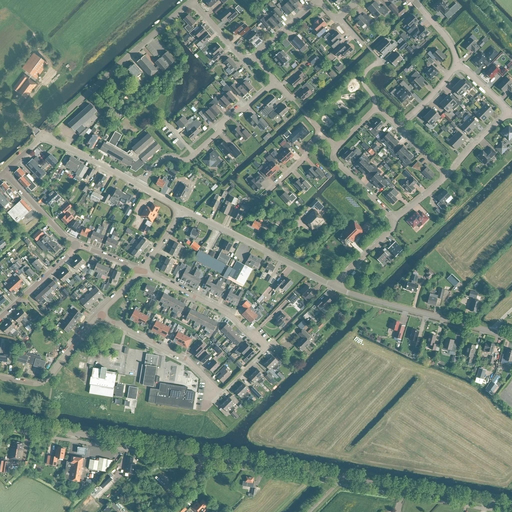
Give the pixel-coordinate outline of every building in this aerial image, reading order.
[(287,3),(293,11),(298,6),(296,3),(298,1),(297,0),(288,0),(289,1),(287,3)] [(449,10),(445,5),(446,5),(441,0),(439,0),(433,6),(438,12),(441,10),(448,19),(460,8),(458,5),(456,6),(455,5),(449,10)] [(293,11),(287,3),(284,5),(281,1),(276,5),(280,9),(282,8),(288,15),(293,11)] [(381,8),(375,1),(368,8),(376,18),(382,13),(384,15),(389,11),(384,5),(381,8)] [(399,10),(392,3),(388,6),(398,17),(406,11),(402,7),(399,10)] [(271,17),(277,25),(282,20),(280,18),(283,15),(276,7),(271,11),(274,15),(271,17)] [(238,14),(234,10),(230,13),(227,10),(219,17),(224,22),(227,20),(229,22),(231,20),(238,14)] [(368,17),(365,14),(362,16),(360,14),(355,19),(361,27),(365,24),(368,27),(373,22),(368,17)] [(189,32),(194,27),(192,25),(195,22),(189,15),(184,19),(188,24),(185,28),(189,32)] [(409,33),(414,29),(412,26),(418,21),(412,15),(405,22),(409,26),(405,29),(409,33)] [(277,25),(271,17),(268,20),(265,16),(260,20),(265,25),(267,23),(273,29),(277,25)] [(326,24),(321,19),(319,20),(314,24),(315,24),(313,26),(318,31),(316,34),(318,37),(326,30),(323,27),(326,24)] [(241,26),(238,23),(231,30),(236,35),(239,33),(241,36),(249,29),(244,23),(241,26)] [(198,38),(206,31),(201,26),(195,32),(193,29),(189,33),(193,38),(196,35),(198,38)] [(251,43),(259,36),(256,33),(259,31),(255,26),(251,30),(253,33),(247,38),(251,43)] [(420,40),(428,32),(423,27),(417,32),(415,30),(410,35),(414,39),(417,36),(420,40)] [(333,48),(340,42),(338,40),(341,37),(336,31),(329,38),(332,42),(330,44),(333,48)] [(201,50),(210,41),(208,39),(211,37),(206,32),(199,38),(201,41),(196,45),(201,50)] [(299,50),(305,45),(297,36),(291,41),(299,50)] [(475,52),(479,48),(475,44),(476,43),(471,38),(464,46),(469,51),(471,48),(473,49),(472,50),(475,52)] [(389,42),(386,40),(377,48),(380,51),(383,54),(388,49),(390,52),(397,45),(395,42),(391,45),(389,43),(389,42)] [(408,44),(404,40),(397,47),(401,50),(408,44)] [(345,47),(342,44),(339,47),(333,52),(338,57),(342,53),(345,57),(353,50),(348,44),(345,47)] [(214,61),(218,57),(221,55),(219,52),(222,50),(218,45),(211,51),(213,54),(210,57),(214,61)] [(489,62),(497,53),(493,49),(485,56),(481,52),(472,61),(478,67),(486,59),(489,62)] [(445,57),(438,50),(433,54),(430,51),(427,54),(432,59),(435,56),(440,62),(445,57)] [(163,72),(175,60),(167,51),(155,63),(158,66),(155,68),(144,55),(144,56),(137,61),(137,62),(150,77),(158,71),(157,70),(159,67),(163,71),(163,72)] [(280,53),(279,52),(276,55),(276,54),(276,55),(273,58),(281,67),(284,65),(285,66),(288,63),(287,62),(288,61),(284,57),(286,55),(282,51),(280,53)] [(403,59),(397,52),(397,53),(389,60),(395,66),(402,58),(403,59)] [(319,59),(314,54),(307,60),(312,65),(319,59)] [(233,62),(229,58),(224,62),(229,67),(226,70),(230,75),(234,71),(232,69),(236,65),(233,61),(233,62)] [(140,83),(136,78),(142,72),(134,63),(127,69),(135,79),(136,80),(134,82),(139,88),(143,84),(141,82),(140,83)] [(491,79),(500,70),(496,66),(494,63),(492,66),(485,74),(491,79)] [(52,66),(49,68),(49,67),(39,76),(43,82),(47,79),(48,80),(52,77),(51,76),(54,74),(52,72),(55,70),(52,66)] [(430,79),(438,72),(433,66),(425,74),(430,79)] [(502,77),(508,71),(504,67),(499,73),(502,77)] [(419,91),(424,85),(418,79),(421,76),(416,71),(411,76),(415,80),(411,83),(419,91)] [(300,83),(303,80),(300,78),(303,75),(300,72),(294,77),(295,78),(290,82),(294,87),(299,82),(300,83)] [(21,105),(36,83),(23,74),(13,89),(18,92),(13,99),(21,105)] [(248,92),(253,88),(249,84),(251,82),(247,77),(243,81),(244,82),(241,85),(248,92)] [(511,92),(511,91),(511,84),(511,83),(511,82),(506,77),(498,86),(504,92),(507,88),(511,92)] [(464,91),(466,88),(469,91),(473,86),(468,81),(465,84),(461,80),(457,84),(464,91)] [(408,91),(411,89),(403,81),(399,84),(402,87),(397,91),(395,89),(390,93),(394,97),(394,96),(401,104),(411,94),(408,91)] [(307,98),(312,93),(310,91),(312,88),(307,82),(301,87),(304,90),(298,94),(303,100),(306,97),(307,98)] [(240,85),(238,88),(233,83),(229,87),(232,90),(237,96),(239,94),(242,97),(247,93),(240,85)] [(461,93),(464,91),(457,84),(453,88),(457,93),(454,95),(459,100),(464,96),(461,93)] [(232,90),(229,87),(227,85),(222,89),(226,94),(224,96),(230,103),(235,99),(229,92),(232,90)] [(213,100),(217,104),(220,102),(225,108),(230,104),(223,96),(221,99),(217,95),(213,99),(213,100)] [(266,116),(274,109),(271,106),(277,100),(272,95),(266,101),(268,104),(261,110),(266,116)] [(444,100),(451,107),(453,104),(456,107),(458,105),(448,96),(444,100)] [(215,106),(217,104),(213,100),(209,104),(212,107),(209,109),(216,116),(221,112),(215,106)] [(448,109),(451,107),(444,100),(440,104),(449,114),(451,112),(448,109)] [(480,109),(488,116),(493,111),(483,101),(481,103),(484,105),(480,109)] [(96,111),(90,104),(88,106),(87,105),(83,108),(84,110),(69,123),(75,130),(76,129),(79,132),(78,133),(81,137),(86,132),(89,134),(92,136),(91,137),(87,144),(89,145),(88,146),(93,148),(97,141),(100,137),(94,133),(96,129),(93,127),(92,130),(89,128),(88,129),(87,127),(97,118),(93,114),(96,111)] [(281,116),(289,110),(284,105),(278,110),(276,108),(268,115),(272,119),(279,114),(281,116)] [(206,112),(203,109),(199,113),(203,118),(205,116),(210,121),(215,117),(208,110),(206,112)] [(428,113),(435,120),(435,121),(438,118),(440,120),(442,118),(432,109),(428,113)] [(483,122),(488,116),(480,109),(477,112),(475,110),(473,112),(483,122)] [(435,121),(435,120),(428,113),(424,118),(428,122),(425,125),(430,130),(435,125),(433,123),(435,121)] [(254,114),(248,119),(254,127),(258,124),(263,130),(268,125),(261,118),(259,120),(254,114)] [(465,121),(473,129),(478,124),(468,114),(466,116),(469,118),(465,121)] [(187,121),(183,117),(177,123),(181,128),(184,125),(186,128),(193,121),(191,118),(187,121)] [(192,140),(199,132),(196,129),(201,124),(196,119),(186,128),(188,132),(186,134),(192,140)] [(376,137),(380,132),(378,130),(384,124),(379,119),(372,126),(374,128),(370,132),(376,137)] [(468,134),(473,129),(465,121),(462,125),(460,122),(458,124),(468,134)] [(302,139),(309,133),(306,129),(307,128),(302,123),(298,128),(298,129),(287,139),(292,143),(299,137),(302,139)] [(511,129),(508,126),(504,130),(504,129),(502,131),(502,132),(501,133),(508,140),(511,135),(511,128),(511,129)] [(242,132),(238,127),(232,131),(239,139),(242,136),(245,140),(250,136),(245,130),(242,132)] [(453,137),(461,144),(466,139),(456,129),(454,131),(457,133),(453,137)] [(116,146),(122,135),(115,131),(109,142),(107,141),(106,143),(104,142),(100,149),(129,166),(130,165),(132,166),(131,168),(136,171),(143,164),(141,162),(143,161),(144,162),(161,147),(149,133),(132,148),(133,149),(131,151),(130,150),(127,153),(116,146)] [(386,145),(394,137),(389,132),(386,136),(383,134),(377,140),(381,144),(383,142),(386,145)] [(391,154),(397,148),(395,145),(399,142),(394,137),(386,145),(389,148),(387,150),(391,154)] [(456,149),(461,144),(453,137),(450,140),(447,138),(446,139),(456,149)] [(229,147),(224,141),(218,146),(223,152),(223,153),(226,156),(230,152),(235,158),(241,153),(232,144),(229,147)] [(282,152),(289,160),(292,157),(294,155),(288,149),(291,147),(287,142),(282,147),(284,149),(284,150),(282,152)] [(507,148),(504,145),(502,147),(499,145),(496,148),(501,154),(507,148)] [(401,159),(408,151),(403,146),(400,150),(397,148),(391,154),(396,158),(398,156),(401,159)] [(490,159),(496,153),(490,147),(486,151),(486,152),(485,153),(483,151),(477,157),(484,165),(490,159)] [(361,153),(357,148),(353,152),(349,149),(342,156),(348,161),(353,156),(355,159),(361,153)] [(289,160),(282,152),(280,154),(278,154),(275,150),(270,154),(276,160),(279,158),(284,164),(286,162),(286,163),(289,160)] [(408,151),(401,159),(404,162),(401,164),(406,168),(412,162),(409,159),(413,156),(408,151)] [(45,167),(46,167),(50,163),(53,166),(58,161),(51,154),(46,159),(47,160),(44,163),(45,164),(44,165),(44,166),(43,167),(44,167),(45,167)] [(214,159),(210,154),(206,157),(202,160),(206,164),(206,163),(209,167),(210,166),(210,167),(216,167),(216,166),(222,161),(217,156),(214,159)] [(267,166),(274,174),(277,171),(279,169),(275,165),(277,162),(270,154),(266,158),(270,162),(270,164),(267,166)] [(361,171),(368,163),(365,160),(367,158),(363,154),(357,160),(359,162),(356,166),(361,171)] [(77,169),(81,162),(71,156),(67,162),(65,166),(68,167),(75,172),(74,173),(76,174),(74,178),(80,181),(82,177),(82,178),(88,168),(81,164),(78,170),(77,169)] [(45,164),(44,163),(43,164),(37,157),(33,160),(32,159),(26,165),(34,173),(31,176),(40,185),(43,182),(40,179),(46,173),(43,170),(46,167),(45,167),(44,167),(43,167),(44,166),(44,165),(45,164)] [(424,167),(417,161),(411,167),(420,171),(421,172),(429,180),(435,174),(427,166),(426,167),(425,166),(424,167)] [(371,174),(377,168),(373,164),(371,166),(368,163),(361,171),(366,175),(369,172),(371,174)] [(274,174),(267,166),(265,168),(264,168),(262,166),(262,165),(257,169),(263,175),(265,173),(269,178),(271,176),(272,176),(274,174)] [(315,170),(312,167),(307,172),(313,179),(318,175),(322,179),(325,176),(318,168),(315,170)] [(478,175),(481,172),(476,167),(473,170),(478,175)] [(32,182),(25,174),(19,168),(14,173),(20,178),(18,180),(26,188),(28,187),(31,191),(36,186),(33,182),(32,182)] [(91,177),(95,170),(91,168),(87,175),(86,174),(84,178),(87,180),(89,176),(91,177)] [(174,177),(177,173),(171,168),(167,172),(174,177)] [(375,185),(382,177),(379,174),(381,172),(377,168),(371,174),(373,177),(370,180),(375,185)] [(102,187),(104,185),(103,184),(107,177),(101,174),(94,187),(98,189),(99,187),(100,187),(102,187)] [(264,180),(259,175),(255,179),(254,178),(249,183),(256,191),(262,186),(260,184),(264,180)] [(165,182),(167,178),(164,177),(162,180),(159,178),(156,184),(163,187),(166,182),(165,182)] [(382,177),(375,185),(380,189),(383,186),(385,188),(391,182),(387,178),(385,180),(382,177)] [(417,182),(413,177),(408,181),(407,181),(403,186),(410,193),(415,188),(413,186),(417,182)] [(303,185),(299,180),(293,184),(300,192),(303,189),(306,191),(311,186),(306,182),(303,185)] [(12,191),(4,182),(1,186),(6,191),(7,190),(10,193),(12,191)] [(85,192),(89,186),(85,183),(80,189),(85,192)] [(187,199),(192,189),(181,183),(173,196),(183,202),(185,198),(187,199)] [(399,193),(394,188),(390,192),(385,197),(393,204),(397,200),(395,197),(399,193)] [(15,206),(0,189),(0,204),(17,223),(31,210),(22,199),(15,206)] [(55,203),(61,197),(53,189),(48,194),(51,197),(45,202),(49,206),(54,201),(55,203)] [(116,205),(123,193),(117,189),(112,197),(116,199),(113,204),(116,205)] [(450,195),(445,190),(442,193),(441,192),(436,197),(440,201),(437,204),(442,209),(448,203),(445,200),(450,195)] [(105,197),(102,196),(93,191),(89,198),(98,203),(100,199),(103,200),(102,201),(106,204),(111,195),(107,193),(105,197)] [(289,196),(285,192),(280,197),(286,203),(289,200),(291,203),(297,198),(292,193),(289,196)] [(127,193),(126,194),(123,193),(116,205),(119,207),(122,202),(125,204),(128,200),(129,200),(132,196),(127,193)] [(217,200),(218,196),(216,195),(214,199),(210,206),(216,209),(220,202),(217,200)] [(237,202),(238,199),(230,195),(227,201),(226,200),(225,204),(224,204),(221,212),(227,214),(230,207),(227,205),(229,202),(235,205),(237,202)] [(312,203),(315,207),(316,207),(318,205),(322,209),(324,207),(316,199),(312,203)] [(65,213),(72,206),(69,203),(62,210),(65,213)] [(157,213),(160,207),(153,203),(150,208),(146,206),(140,216),(147,220),(140,231),(141,232),(144,233),(145,234),(157,213)] [(126,215),(131,207),(127,204),(122,213),(126,215)] [(247,211),(249,208),(242,205),(240,208),(241,208),(239,211),(236,210),(233,217),(239,220),(242,212),(243,209),(247,211)] [(304,220),(313,229),(315,227),(317,229),(325,221),(317,213),(314,210),(304,220)] [(419,215),(416,212),(407,221),(413,227),(416,224),(419,227),(428,219),(422,213),(419,215)] [(74,218),(69,213),(66,216),(65,216),(62,219),(66,224),(74,218)] [(130,227),(135,218),(131,215),(126,224),(130,227)] [(278,225),(281,220),(275,217),(272,222),(278,225)] [(261,224),(262,220),(260,219),(258,222),(254,221),(251,219),(249,224),(252,226),(251,226),(258,230),(261,224)] [(78,222),(75,220),(70,228),(76,232),(78,228),(79,228),(82,224),(78,222)] [(356,224),(353,221),(342,232),(343,232),(341,234),(342,234),(338,238),(346,246),(351,240),(352,242),(363,230),(357,223),(356,224)] [(96,240),(102,226),(99,225),(96,232),(93,231),(90,238),(96,240)] [(103,231),(104,227),(102,226),(96,240),(101,243),(104,236),(101,234),(103,231)] [(91,230),(84,227),(83,230),(82,229),(80,234),(87,237),(89,232),(90,232),(91,230)] [(196,229),(193,227),(189,233),(190,234),(189,236),(196,240),(197,237),(201,231),(201,230),(197,228),(196,229)] [(40,230),(33,237),(37,241),(45,234),(40,230)] [(110,247),(113,240),(115,236),(116,233),(114,231),(112,235),(111,238),(108,237),(105,244),(110,247)] [(54,243),(46,234),(40,240),(48,249),(50,247),(52,249),(51,250),(55,253),(60,248),(55,242),(54,243)] [(139,243),(145,248),(149,243),(143,238),(139,243)] [(15,247),(18,250),(25,244),(23,240),(15,247)] [(113,240),(110,247),(116,249),(119,242),(113,240)] [(227,265),(230,258),(226,256),(232,244),(225,240),(221,248),(222,249),(217,260),(199,250),(194,259),(221,273),(226,264),(227,265)] [(200,246),(194,241),(190,246),(197,251),(200,246)] [(403,249),(395,241),(392,245),(390,243),(383,250),(382,249),(379,252),(375,257),(380,263),(386,257),(390,261),(395,256),(396,257),(396,256),(403,249)] [(172,248),(179,251),(182,245),(175,242),(172,248)] [(141,253),(145,248),(139,243),(135,248),(141,253)] [(138,258),(141,253),(135,248),(131,253),(138,258)] [(176,257),(179,251),(172,248),(169,253),(176,257)] [(254,265),(257,267),(261,260),(251,254),(247,261),(244,265),(237,261),(233,268),(228,266),(223,276),(227,279),(242,287),(252,269),(251,269),(254,265)] [(76,260),(86,272),(88,270),(83,264),(85,262),(80,256),(76,260)] [(37,259),(34,257),(32,259),(34,262),(32,264),(38,270),(43,266),(37,259)] [(164,264),(171,267),(174,261),(167,258),(164,264)] [(84,273),(86,272),(76,260),(71,264),(76,270),(79,268),(84,273)] [(98,278),(104,265),(97,263),(96,266),(94,264),(93,265),(90,274),(87,278),(88,279),(91,275),(92,275),(94,271),(99,273),(98,274),(96,278),(98,278)] [(178,271),(181,272),(184,265),(182,263),(180,266),(178,265),(175,269),(178,271)] [(168,273),(171,267),(164,264),(161,269),(168,273)] [(272,272),(275,267),(268,264),(266,268),(269,270),(267,273),(270,275),(272,271),(272,272)] [(29,269),(25,265),(22,268),(20,270),(24,274),(26,272),(31,277),(35,273),(30,268),(29,269)] [(104,265),(98,278),(101,279),(102,276),(101,276),(102,274),(107,276),(110,268),(104,265)] [(186,282),(190,274),(187,273),(190,268),(187,266),(181,279),(186,282)] [(63,272),(68,278),(72,274),(67,268),(63,272)] [(198,272),(199,272),(200,270),(197,268),(193,276),(190,274),(186,282),(192,285),(198,272)] [(118,280),(121,273),(115,270),(112,278),(113,278),(112,282),(116,284),(117,280),(118,280)] [(198,272),(192,285),(197,288),(201,280),(198,278),(201,271),(200,270),(199,272),(198,272)] [(66,280),(68,278),(63,272),(58,276),(63,282),(66,280)] [(11,280),(19,288),(24,283),(15,273),(14,275),(15,277),(11,280)] [(416,281),(418,276),(412,274),(410,280),(412,280),(411,283),(408,282),(406,289),(416,292),(418,285),(414,284),(415,281),(416,281)] [(454,287),(459,282),(451,274),(446,279),(454,287)] [(272,284),(276,279),(269,275),(266,281),(272,284)] [(209,291),(213,284),(210,282),(212,277),(210,276),(203,289),(209,291)] [(293,283),(287,278),(285,280),(282,277),(273,287),(277,291),(281,287),(285,291),(293,283)] [(13,293),(19,288),(11,280),(8,284),(6,282),(4,284),(13,293)] [(49,285),(54,290),(56,287),(59,290),(61,288),(58,286),(58,285),(54,280),(49,285)] [(214,294),(221,281),(219,280),(216,285),(213,284),(209,291),(214,294)] [(221,281),(214,294),(220,297),(224,289),(221,288),(223,283),(221,281)] [(307,302),(312,297),(309,295),(309,293),(312,290),(307,284),(300,291),(303,294),(301,296),(307,302)] [(50,293),(54,290),(49,285),(44,289),(52,298),(54,296),(51,293),(50,294),(50,293)] [(155,288),(147,285),(146,288),(140,285),(138,287),(144,290),(144,291),(150,294),(148,297),(151,299),(149,304),(153,306),(158,298),(152,295),(155,288)] [(231,303),(235,295),(232,293),(234,288),(230,286),(227,291),(229,292),(225,300),(231,303)] [(90,291),(91,292),(97,299),(103,294),(96,287),(93,290),(92,289),(91,290),(90,291)] [(442,299),(444,289),(439,288),(438,295),(430,293),(427,303),(435,305),(437,298),(442,299)] [(50,299),(52,298),(44,289),(40,294),(44,299),(48,295),(49,296),(48,297),(50,299)] [(235,295),(231,303),(236,305),(243,292),(241,291),(238,296),(235,295)] [(478,308),(480,301),(475,300),(477,293),(470,291),(469,296),(473,297),(469,310),(477,312),(478,308)] [(92,304),(97,299),(91,292),(88,295),(87,294),(85,296),(85,297),(92,304)] [(291,306),(297,299),(295,297),(296,295),(293,292),(286,298),(290,302),(288,303),(291,306)] [(169,298),(169,296),(164,293),(160,301),(163,303),(162,306),(164,307),(169,298)] [(46,301),(44,299),(40,294),(35,298),(39,303),(42,305),(44,304),(43,303),(46,301)] [(171,306),(175,299),(169,296),(169,298),(164,307),(166,308),(168,305),(171,306)] [(325,308),(332,301),(327,296),(321,302),(319,300),(315,304),(319,308),(322,305),(325,308)] [(87,309),(92,304),(85,297),(83,300),(82,299),(79,301),(87,309)] [(174,312),(180,301),(175,299),(171,306),(174,308),(172,311),(174,312)] [(174,312),(173,315),(175,317),(177,314),(177,313),(178,310),(181,312),(185,304),(180,301),(174,312)] [(246,319),(253,312),(255,310),(253,307),(247,301),(242,306),(246,310),(242,315),(246,319)] [(261,304),(257,308),(261,312),(265,308),(261,304)] [(48,312),(43,306),(40,308),(45,314),(48,312)] [(69,314),(78,320),(83,314),(72,306),(70,308),(72,310),(69,314)] [(137,323),(142,313),(137,310),(138,308),(136,307),(130,319),(137,323)] [(192,320),(196,312),(191,309),(189,313),(187,311),(184,316),(187,317),(186,320),(188,321),(189,318),(192,320)] [(18,314),(28,325),(30,323),(25,317),(27,315),(22,310),(18,314)] [(253,312),(246,319),(250,323),(255,319),(257,321),(262,316),(255,310),(253,312)] [(78,320),(69,314),(67,312),(62,318),(64,320),(73,327),(78,320)] [(196,325),(202,314),(196,312),(192,320),(195,321),(194,324),(196,325)] [(142,313),(137,323),(144,326),(150,314),(148,313),(146,315),(142,313)] [(282,327),(286,324),(282,320),(285,316),(282,313),(276,318),(277,320),(274,323),(278,327),(280,325),(282,327)] [(26,327),(28,325),(18,314),(14,318),(19,323),(21,321),(26,327)] [(203,325),(207,317),(202,314),(196,325),(198,327),(200,323),(203,325)] [(207,331),(212,320),(207,317),(203,325),(206,326),(204,330),(207,331)] [(158,334),(163,324),(159,321),(160,319),(158,318),(151,330),(158,334)] [(6,324),(16,335),(18,333),(16,330),(15,331),(13,328),(16,326),(11,320),(6,324)] [(68,333),(73,327),(64,320),(61,324),(59,322),(58,324),(68,333)] [(212,320),(207,331),(205,333),(209,335),(210,333),(209,332),(210,329),(214,330),(218,322),(212,320)] [(301,330),(307,324),(303,320),(297,326),(301,330)] [(398,324),(399,322),(394,320),(393,323),(390,323),(388,328),(396,330),(394,337),(401,339),(405,326),(398,324)] [(14,337),(16,335),(6,324),(2,328),(7,334),(9,331),(14,337)] [(163,324),(158,334),(165,337),(172,325),(169,324),(168,326),(163,324)] [(225,334),(231,328),(227,324),(221,330),(225,334)] [(228,338),(235,332),(231,328),(225,334),(228,338)] [(180,345),(185,335),(180,333),(181,330),(179,329),(177,333),(173,341),(180,345)] [(302,351),(311,342),(308,339),(310,337),(303,329),(298,334),(303,338),(296,345),(302,351)] [(417,338),(419,331),(412,330),(410,335),(409,335),(408,336),(407,338),(408,339),(413,340),(412,345),(419,346),(421,338),(417,338)] [(232,342),(239,335),(235,332),(228,338),(232,342)] [(435,350),(437,344),(434,343),(436,336),(430,334),(427,344),(430,345),(429,348),(435,350)] [(185,335),(180,345),(187,348),(193,336),(191,335),(190,337),(185,335)] [(239,335),(232,342),(236,345),(242,339),(239,335)] [(452,348),(454,340),(446,338),(444,346),(442,345),(441,348),(442,349),(447,351),(447,353),(454,355),(455,348),(452,348)] [(198,358),(205,351),(202,348),(205,345),(201,341),(194,348),(196,350),(193,353),(198,358)] [(244,355),(251,348),(246,343),(241,349),(239,347),(234,351),(239,356),(242,353),(244,355)] [(491,352),(493,344),(489,343),(488,345),(485,344),(484,349),(483,351),(487,352),(487,351),(491,352)] [(474,364),(476,356),(473,355),(475,346),(468,344),(465,355),(470,356),(469,362),(474,364)] [(217,353),(221,350),(221,349),(217,345),(213,349),(217,353)] [(251,348),(244,355),(246,357),(243,360),(246,362),(256,353),(251,348)] [(511,350),(508,349),(506,355),(503,354),(501,363),(507,364),(508,360),(511,361),(511,350)] [(221,350),(217,353),(216,355),(219,358),(224,353),(221,350)] [(203,363),(210,356),(206,351),(199,358),(203,363)] [(41,357),(27,353),(26,355),(18,353),(16,361),(26,364),(27,362),(29,362),(29,363),(32,364),(32,363),(34,364),(33,366),(44,369),(46,361),(41,360),(41,357)] [(157,366),(158,355),(146,353),(145,364),(142,363),(140,377),(139,383),(143,383),(143,385),(153,386),(157,366)] [(275,358),(279,362),(281,363),(283,361),(277,355),(275,358)] [(268,360),(277,369),(279,367),(276,364),(279,362),(275,358),(273,356),(268,360)] [(212,372),(219,365),(215,360),(208,367),(212,372)] [(275,370),(277,369),(268,360),(264,364),(270,370),(273,367),(274,368),(273,368),(275,370)] [(223,382),(231,374),(227,371),(229,369),(225,366),(219,371),(221,374),(218,377),(223,382)] [(101,369),(93,367),(92,377),(91,376),(89,385),(91,385),(89,393),(112,397),(113,393),(115,393),(115,396),(122,397),(124,385),(117,384),(117,386),(114,386),(115,381),(116,373),(107,371),(108,369),(101,368),(101,369)] [(486,370),(479,368),(476,377),(483,379),(486,370)] [(262,382),(263,380),(261,377),(263,375),(258,369),(253,373),(262,382)] [(260,383),(262,382),(253,373),(249,377),(255,383),(257,381),(260,383)] [(486,391),(490,394),(497,385),(492,382),(486,391)] [(184,387),(182,387),(167,384),(164,384),(164,383),(160,383),(159,389),(150,388),(148,403),(193,409),(195,392),(187,391),(188,387),(184,386),(184,387)] [(239,387),(247,396),(249,394),(247,392),(247,393),(246,392),(249,389),(243,383),(239,387)] [(150,387),(139,385),(136,401),(148,403),(150,387)] [(138,387),(129,386),(127,398),(136,399),(138,387)] [(246,397),(247,396),(239,387),(235,392),(241,398),(244,394),(244,395),(244,396),(246,397)] [(225,401),(233,410),(235,408),(233,406),(233,407),(232,406),(235,403),(229,397),(225,401)] [(232,412),(233,410),(225,401),(221,406),(227,412),(230,409),(230,410),(232,412)] [(22,450),(23,443),(13,441),(12,448),(11,448),(9,459),(18,460),(21,460),(23,450),(22,450)] [(63,458),(65,449),(58,447),(57,451),(56,450),(55,456),(51,456),(48,455),(46,464),(49,464),(56,465),(57,457),(63,458)] [(87,450),(78,448),(77,455),(86,456),(87,450)] [(79,481),(83,458),(76,457),(72,456),(71,461),(67,460),(64,479),(69,479),(79,481)] [(133,463),(133,458),(128,457),(127,462),(126,462),(124,473),(135,474),(136,464),(133,463)] [(106,471),(108,459),(99,458),(99,461),(90,459),(88,468),(106,471)] [(9,461),(0,460),(0,471),(8,472),(9,461)] [(102,489),(113,479),(109,474),(98,484),(102,489)] [(252,483),(253,478),(246,476),(245,481),(243,481),(242,486),(253,487),(254,483),(252,483)] [(208,504),(203,499),(199,503),(197,501),(191,508),(195,511),(203,511),(205,510),(204,508),(208,504)]
